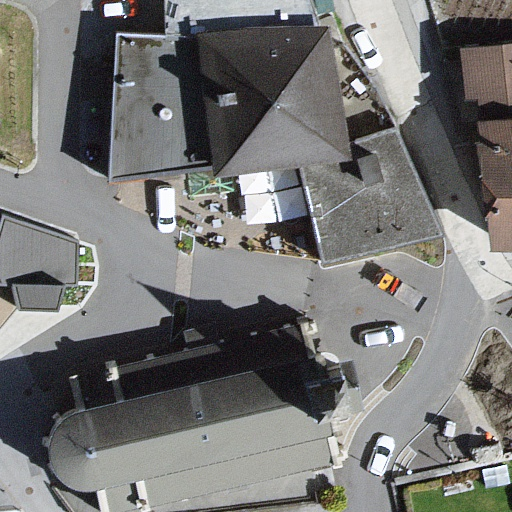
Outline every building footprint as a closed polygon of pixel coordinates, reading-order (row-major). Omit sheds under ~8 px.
[(164,0),(165,38),(204,34),(324,32),(313,0),(164,0)] [(324,32),(204,34),(218,167),(219,176),(308,166),(350,162),(348,147),(330,31),(324,32)] [(218,167),(204,34),(165,38),(115,43),(111,177),(218,167)] [(511,45),(464,51),(468,99),(479,97),(481,124),(511,121),(511,45)] [(511,121),(481,124),(486,177),(497,252),(511,251),(511,121)] [(441,234),(400,132),(348,147),(350,162),(308,166),(329,260),(441,234)] [(0,285),(1,287),(15,287),(20,310),(60,313),(65,286),(76,286),(78,244),(3,218),(0,232),(0,285)] [(321,368),(310,322),(70,378),(77,410),(61,417),(53,428),(47,448),(55,471),(68,484),(82,493),(96,492),(101,511),(139,511),(346,464),(337,424),(359,418),(346,362),(321,368)]
